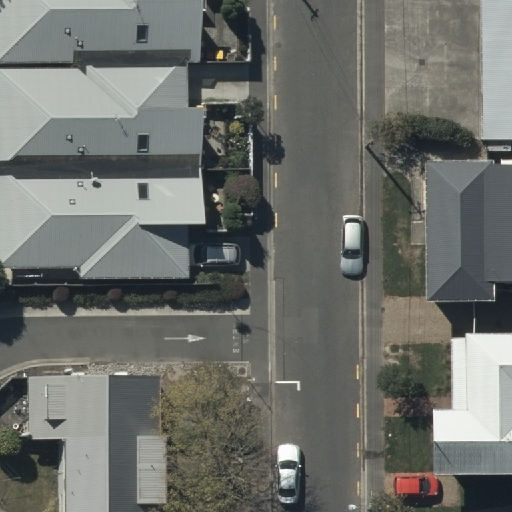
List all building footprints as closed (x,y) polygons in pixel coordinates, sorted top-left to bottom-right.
[(0,0),(0,71),(184,70),(198,70),(198,3),(186,3),(185,0),(0,0)] [(511,0),(478,0),(479,143),(486,143),(486,153),(510,153),(510,144),(511,144),(511,0)] [(0,171),(198,171),(198,115),(184,115),(184,70),(0,71),(0,171)] [(511,167),(423,167),(423,306),(491,306),(491,288),(511,288),(511,167)] [(198,171),(0,171),(0,271),(78,271),(78,282),(184,281),(183,234),(199,233),(198,171)] [(511,339),(462,340),(462,345),(450,345),(450,417),(430,417),(431,481),(511,480),(511,339)] [(155,511),(155,381),(24,382),(24,448),(62,448),(62,511),(155,511)]
